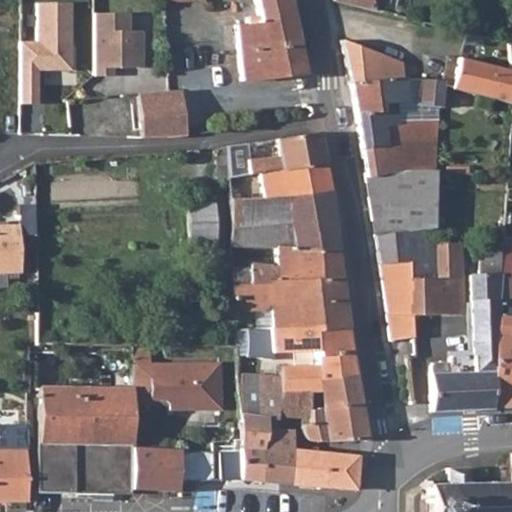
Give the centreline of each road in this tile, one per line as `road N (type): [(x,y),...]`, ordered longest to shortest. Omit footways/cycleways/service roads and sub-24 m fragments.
road 1 (tertiary): [(331,127),(391,460)]
road 2 (residential): [(331,127),(63,152),(0,170)]
road 3 (tertiary): [(308,0),(331,127)]
road 4 (secondary): [(511,434),(419,444),(391,460)]
